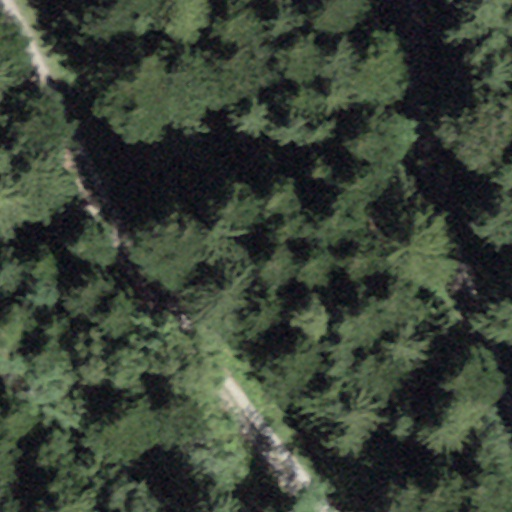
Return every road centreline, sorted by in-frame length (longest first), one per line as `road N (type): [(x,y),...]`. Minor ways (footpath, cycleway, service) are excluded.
road 1 (track): [(311,511),(93,207),(0,11)]
road 2 (track): [(380,0),(511,505)]
